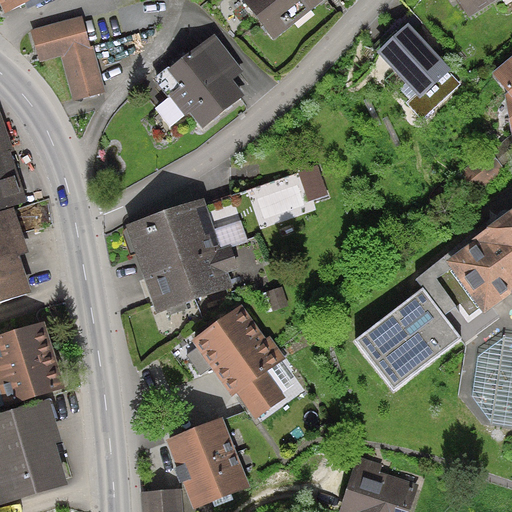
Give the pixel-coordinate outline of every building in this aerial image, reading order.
[(29,0),(0,0),(0,5),(3,12),(29,0)] [(320,0),(245,0),(275,36),(320,0)] [(493,0),(458,0),(469,16),(493,0)] [(81,19),(33,31),(41,58),(63,53),(74,97),(102,90),(91,48),(88,49),(81,19)] [(452,69),(408,22),(377,52),(416,94),(420,98),(449,71),(452,69)] [(202,123),(240,94),(229,79),(239,71),(213,37),(158,78),(185,113),(190,108),(202,123)] [(511,55),(492,72),(507,91),(504,94),(511,134),(511,135),(511,55)] [(461,84),(449,71),(420,98),(416,94),(406,102),(422,119),(461,84)] [(0,208),(28,199),(0,109),(0,208)] [(511,157),(511,135),(511,134),(492,152),(502,166),(511,157)] [(476,192),(505,171),(502,166),(492,152),(490,150),(461,171),(476,192)] [(298,172),(308,201),(328,195),(317,165),(298,172)] [(206,204),(204,198),(126,224),(155,313),(234,287),(229,272),(240,269),(233,247),(248,242),(232,195),(206,204)] [(29,252),(14,207),(0,211),(0,302),(32,291),(21,255),(29,252)] [(511,293),(511,211),(473,240),(444,260),(450,269),(483,314),(511,293)] [(444,260),(473,240),(470,237),(413,279),(421,290),(423,288),(444,316),(458,306),(437,279),(450,269),(444,260)] [(283,287),(266,292),(272,311),(289,306),(283,287)] [(444,316),(423,288),(421,290),(357,339),(396,388),(462,338),(444,316)] [(266,338),(242,305),(192,340),(197,348),(186,355),(200,375),(210,368),(231,397),(237,393),(255,420),(287,397),(283,392),(267,370),(278,362),(285,357),(269,336),(266,338)] [(65,387),(45,321),(0,334),(0,390),(4,404),(5,406),(65,387)] [(511,424),(511,336),(503,335),(477,356),(473,396),(491,423),(511,424)] [(294,384),(278,362),(267,370),(283,392),(294,384)] [(0,503),(68,483),(56,443),(62,441),(49,398),(0,413),(0,503)] [(250,487),(223,417),(166,440),(177,467),(173,468),(179,483),(183,482),(193,509),(250,487)] [(410,511),(419,485),(380,471),(383,464),(357,456),(338,511),(410,511)] [(181,511),(181,489),(144,491),(145,499),(145,508),(145,511),(181,511)]
